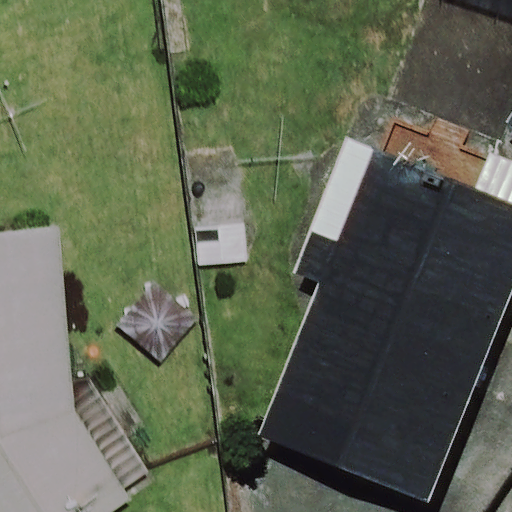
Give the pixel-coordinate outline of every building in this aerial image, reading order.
[(390,0),(304,0),(382,26),(390,0)] [(511,0),(431,0),(511,28),(511,0)] [(511,148),(511,124),(501,141),(511,148)] [(425,511),(511,298),(511,214),(347,147),(291,285),(312,294),(252,445),(418,511),(425,511)] [(38,217),(0,220),(0,511),(89,511),(141,479),(49,336),(38,217)]
